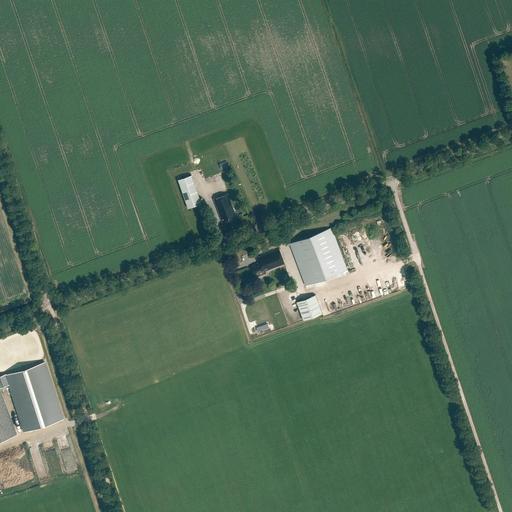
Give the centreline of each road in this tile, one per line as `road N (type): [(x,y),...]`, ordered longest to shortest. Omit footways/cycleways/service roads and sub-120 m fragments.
road 1 (unclassified): [(48,302),(511,133)]
road 2 (track): [(48,302),(118,511)]
road 3 (unclassified): [(48,302),(0,152)]
